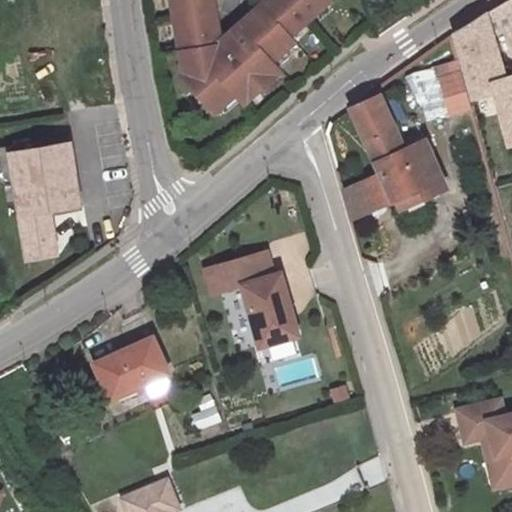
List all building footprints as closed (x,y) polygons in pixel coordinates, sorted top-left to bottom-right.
[(317,0),(259,0),(229,28),(237,36),(224,48),(213,51),(203,0),(161,0),(176,73),(170,80),(203,115),(221,98),(231,109),(268,75),(260,66),(285,43),(280,38),(321,3),(317,0)] [(466,41),(483,100),(502,94),(511,118),(511,117),(511,73),(511,74),(496,21),(466,41)] [(481,117),(467,70),(445,76),(459,123),(481,117)] [(362,228),(412,205),(431,196),(454,186),(436,147),(415,157),(399,123),(390,103),(363,116),(391,178),(352,194),(362,228)] [(421,112),(399,123),(415,157),(436,147),(421,112)] [(53,154),(0,161),(0,236),(1,247),(4,269),(30,266),(25,222),(61,217),(53,154)] [(458,196),(454,186),(431,196),(436,206),(458,196)] [(416,215),(436,206),(431,196),(412,205),(416,215)] [(218,281),(225,306),(255,298),(271,355),(310,344),(301,310),(299,311),(293,286),(286,288),(280,264),(218,281)] [(101,365),(120,410),(179,385),(164,349),(132,362),(128,355),(101,365)] [(195,429),(219,421),(211,398),(187,405),(195,429)] [(511,418),(509,407),(467,418),(475,449),(492,445),(500,443),(511,491),(511,418)] [(511,492),(511,491),(500,443),(492,445),(505,495),(511,492)] [(187,511),(177,489),(168,493),(176,511),(187,511)] [(176,511),(168,493),(132,508),(134,511),(176,511)] [(0,511),(10,511),(14,505),(0,498),(0,511)]
